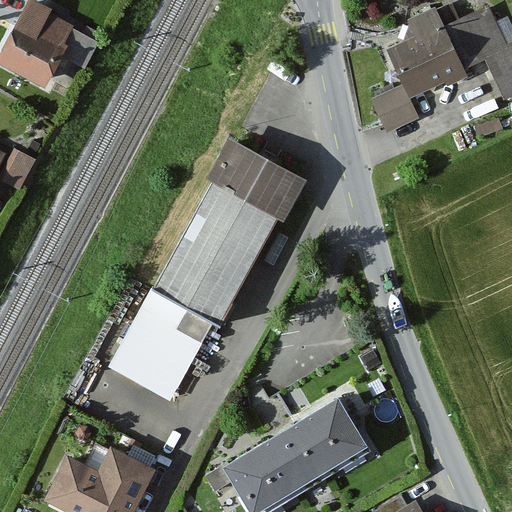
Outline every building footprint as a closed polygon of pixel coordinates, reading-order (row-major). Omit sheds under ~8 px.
[(55,0),(72,9),(76,0),(55,0)] [(388,37),(407,78),(373,94),(389,129),(422,113),(413,93),(488,58),(507,98),(511,95),(511,22),(507,12),(497,17),(488,0),(483,0),(448,17),(439,0),(423,0),(403,10),(411,26),(388,37)] [(43,80),(71,26),(34,7),(6,60),(43,80)] [(222,324),(301,179),(222,134),(147,280),(222,324)] [(10,146),(0,174),(0,179),(24,188),(36,154),(10,146)] [(209,322),(144,287),(102,365),(166,400),(209,322)] [(371,435),(341,386),(227,456),(257,505),(371,435)] [(73,511),(132,511),(157,460),(112,439),(101,461),(68,445),(44,494),(75,509),(73,511)] [(383,511),(428,511),(417,493),(383,511)]
